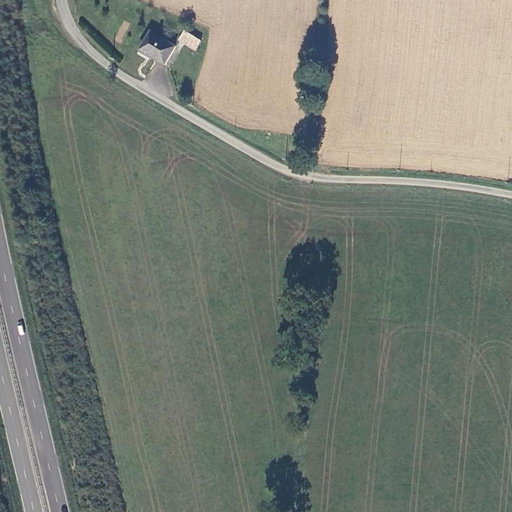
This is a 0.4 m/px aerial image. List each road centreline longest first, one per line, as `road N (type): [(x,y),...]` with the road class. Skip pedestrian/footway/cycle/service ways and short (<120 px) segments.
road 1 (unclassified): [(62,0),(74,33),(113,69),(268,161),(322,178),(511,195)]
road 2 (trunk): [(60,511),(0,253)]
road 3 (trunk): [(0,362),(34,511)]
